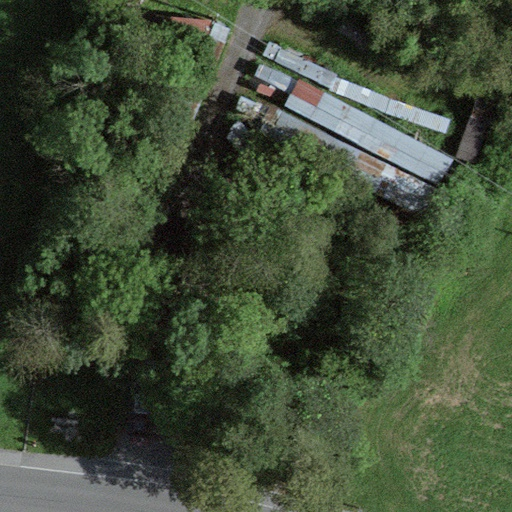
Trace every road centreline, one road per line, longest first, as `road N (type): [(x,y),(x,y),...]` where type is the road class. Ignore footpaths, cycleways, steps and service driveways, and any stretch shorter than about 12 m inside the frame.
road 1 (track): [(125,499),(169,242),(208,117),(249,28),(364,66),(511,86)]
road 2 (tertiary): [(0,486),(181,511)]
